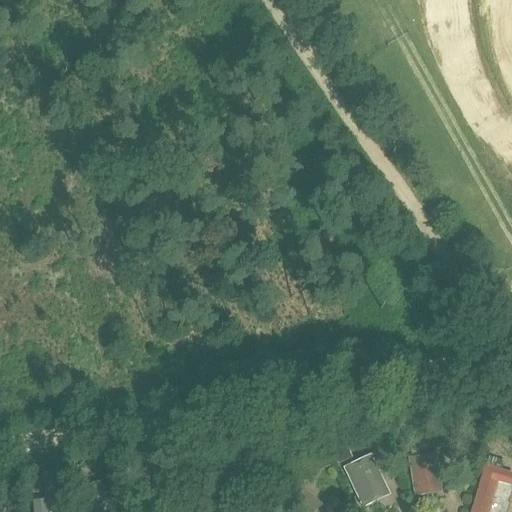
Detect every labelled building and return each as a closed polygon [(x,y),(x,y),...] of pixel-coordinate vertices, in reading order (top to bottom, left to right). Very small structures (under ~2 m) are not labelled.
[(415,495),(428,493),(427,483),(440,481),(436,455),(409,460),(415,495)] [(363,508),(389,495),(371,457),(345,470),(363,508)] [(511,473),(485,465),(471,511),(489,511),(498,483),(510,485),(511,476),(511,473)] [(286,511),(301,511),(315,499),(292,476),(271,496),(286,511)] [(109,511),(103,484),(72,492),(77,511),(109,511)] [(32,503),(32,511),(47,511),(46,501),(32,503)]
